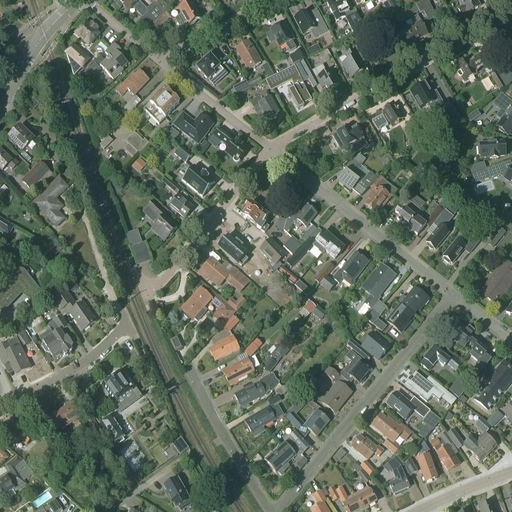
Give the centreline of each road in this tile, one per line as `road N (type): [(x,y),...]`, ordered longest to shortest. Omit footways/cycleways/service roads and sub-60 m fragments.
road 1 (residential): [(267,146),(511,7)]
road 2 (residential): [(273,511),(453,296)]
road 3 (residential): [(453,296),(267,146)]
road 4 (residential): [(153,287),(267,146)]
road 5 (residential): [(270,511),(188,369)]
road 6 (residential): [(0,411),(93,354),(116,329)]
road 7 (residential): [(267,146),(160,63)]
road 8 (residential): [(160,63),(279,0)]
